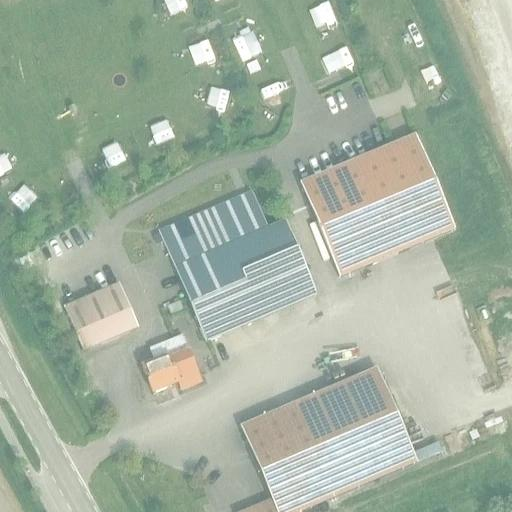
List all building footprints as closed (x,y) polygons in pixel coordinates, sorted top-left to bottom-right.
[(454,230),(415,136),(299,185),(338,278),(454,230)] [(251,193),(232,201),(158,232),(205,343),(316,296),(285,222),(266,230),(251,193)] [(63,308),(82,353),(137,329),(118,284),(63,308)] [(141,367),(152,394),(176,384),(179,392),(200,383),(181,336),(149,349),(153,362),(141,367)] [(301,511),(413,464),(374,371),(240,428),(271,501),(245,511),(301,511)]
